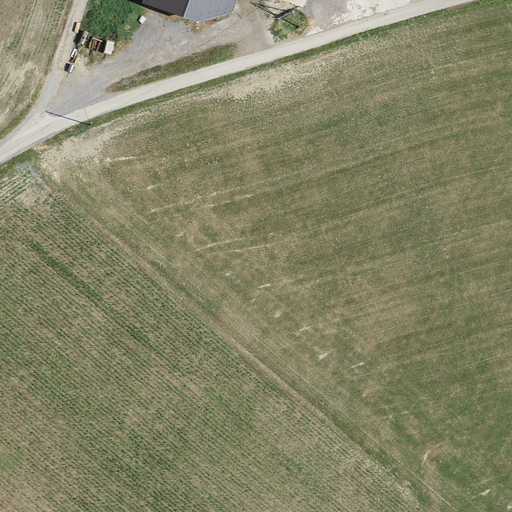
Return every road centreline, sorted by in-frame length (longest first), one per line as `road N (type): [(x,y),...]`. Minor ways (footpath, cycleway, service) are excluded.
road 1 (unclassified): [(0,156),(46,130),(368,35),(511,3)]
road 2 (track): [(90,0),(36,133)]
